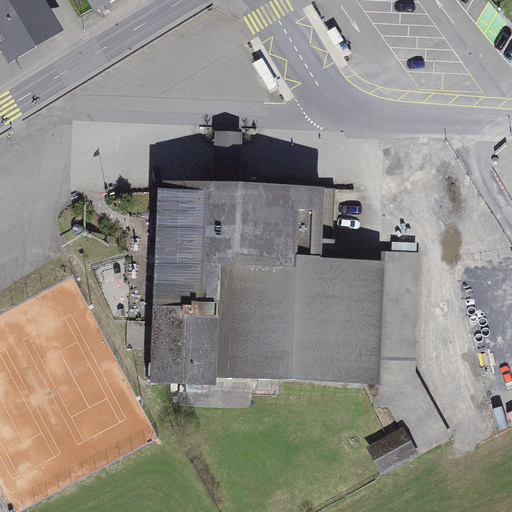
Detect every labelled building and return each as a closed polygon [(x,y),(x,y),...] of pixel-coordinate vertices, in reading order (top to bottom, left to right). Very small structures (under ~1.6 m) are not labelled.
[(0,0),(0,53),(9,69),(63,37),(41,0),(0,0)] [(83,0),(95,18),(126,0),(83,0)] [(242,137),(214,137),(213,186),(240,187),(242,137)] [(329,199),(139,193),(134,380),(390,387),(393,268),(327,267),(329,199)] [(394,433),(361,454),(376,479),(410,458),(394,433)]
